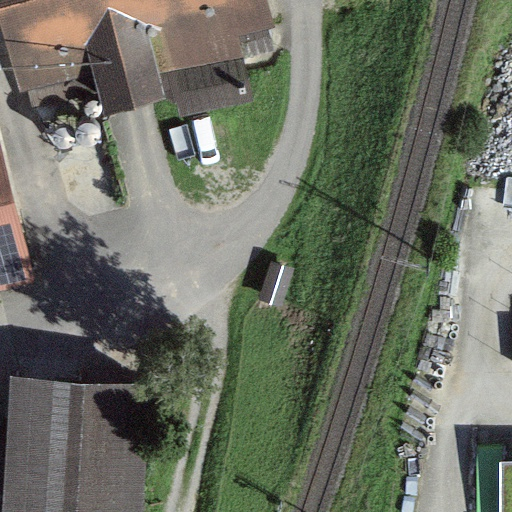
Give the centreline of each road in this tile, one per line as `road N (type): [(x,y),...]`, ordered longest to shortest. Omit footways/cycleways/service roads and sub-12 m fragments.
road 1 (track): [(182,511),(236,301),(298,151),(309,86),(309,0)]
road 2 (track): [(0,318),(280,199)]
road 3 (track): [(136,100),(175,244)]
